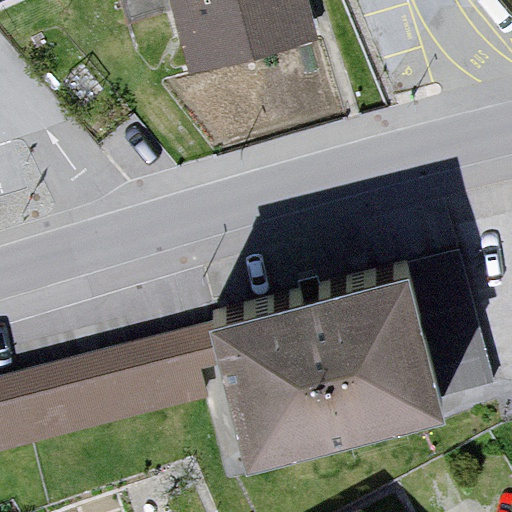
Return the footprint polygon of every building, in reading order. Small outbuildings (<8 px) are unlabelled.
[(170,0),(119,0),(125,25),(174,12),(170,0)] [(309,0),(170,0),(174,12),(188,67),(318,32),(309,0)] [(460,247),(411,260),(442,394),(492,379),(460,247)] [(248,455),(444,400),(442,394),(411,260),(411,259),(211,311),(212,321),(229,393),(248,455)] [(212,321),(0,372),(0,451),(229,393),(212,321)]
